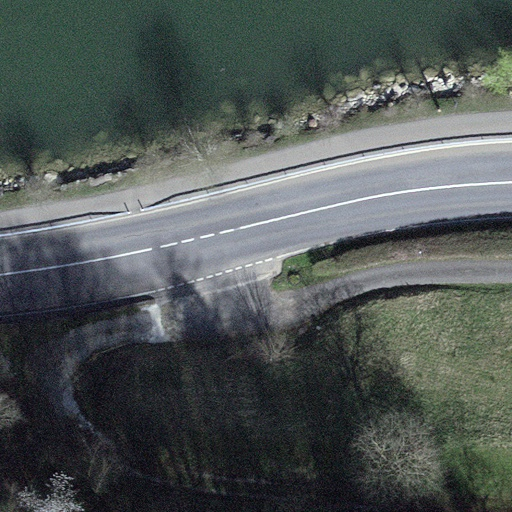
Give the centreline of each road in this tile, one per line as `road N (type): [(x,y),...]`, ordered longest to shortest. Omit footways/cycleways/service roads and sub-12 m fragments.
road 1 (track): [(213,291),(198,307),(83,346),(55,368),(47,407),(73,441),(195,482),(511,506)]
road 2 (primary): [(0,276),(345,203),(511,184)]
road 3 (track): [(189,241),(220,299),(252,309),(387,275),(511,272)]
